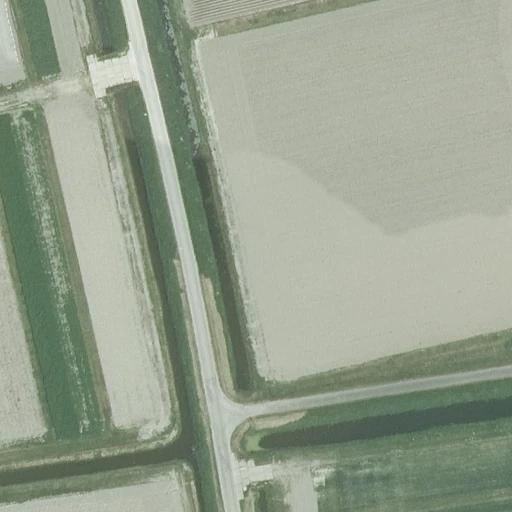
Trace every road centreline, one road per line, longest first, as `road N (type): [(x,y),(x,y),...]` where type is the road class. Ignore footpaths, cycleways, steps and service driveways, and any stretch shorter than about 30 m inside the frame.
road 1 (unclassified): [(232,511),(219,415),(128,0)]
road 2 (track): [(0,99),(144,66)]
